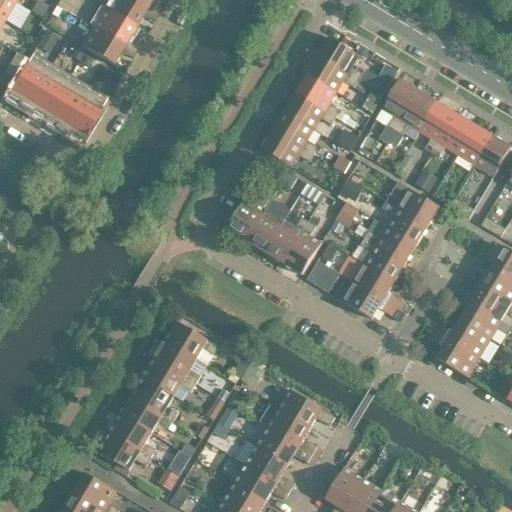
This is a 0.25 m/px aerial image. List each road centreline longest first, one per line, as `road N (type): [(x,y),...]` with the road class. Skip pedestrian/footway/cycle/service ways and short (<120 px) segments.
road 1 (residential): [(511,424),(202,242),(204,208),(333,0)]
road 2 (residential): [(177,0),(82,163),(0,114)]
road 3 (residential): [(511,88),(366,0)]
